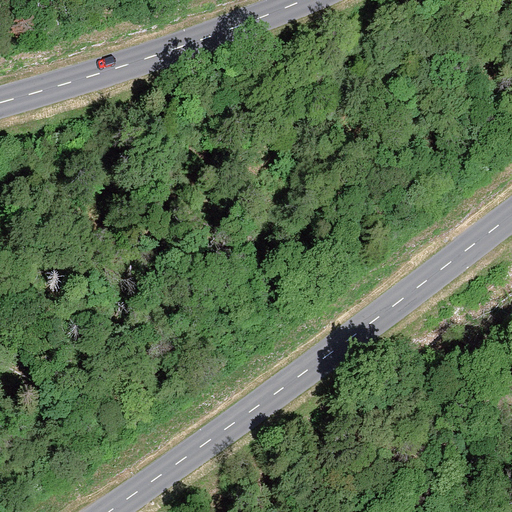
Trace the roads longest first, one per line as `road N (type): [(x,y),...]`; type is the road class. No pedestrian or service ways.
road 1 (secondary): [(109,511),(511,215)]
road 2 (secondary): [(304,0),(124,67),(0,102)]
